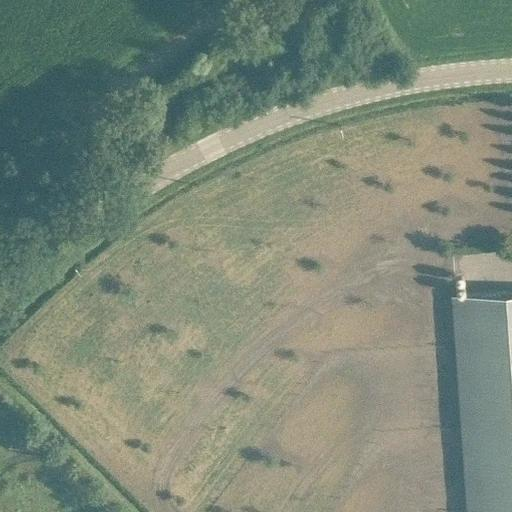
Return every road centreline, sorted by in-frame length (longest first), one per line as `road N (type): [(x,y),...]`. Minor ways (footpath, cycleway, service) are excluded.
road 1 (tertiary): [(511,70),(407,81),(247,130),(103,213),(0,310)]
road 2 (unclassified): [(0,182),(238,0)]
